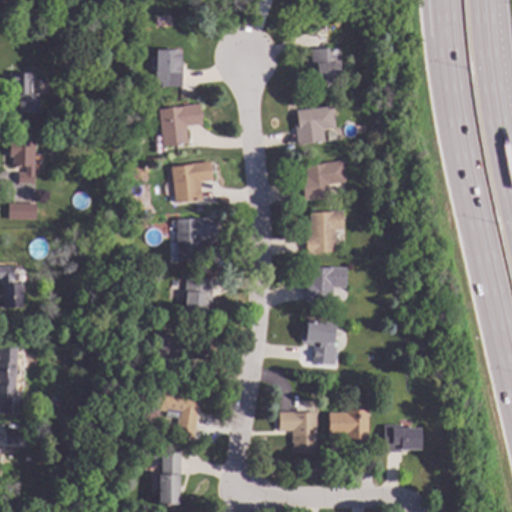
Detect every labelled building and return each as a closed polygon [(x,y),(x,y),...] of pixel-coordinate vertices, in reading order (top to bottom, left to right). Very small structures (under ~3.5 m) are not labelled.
[(340,70),(339,70),(339,88),(314,88),(314,76),(310,76),(309,50),(340,49),(340,70)] [(178,62),(181,62),(181,87),(154,87),(154,50),(178,51),(178,62)] [(32,82),(29,82),(29,94),(38,94),(38,115),(18,115),(18,95),(8,95),(8,74),(32,74),(32,82)] [(201,125),(185,127),(187,146),(161,148),(157,110),(199,107),(201,125)] [(333,129),(322,130),(323,144),(295,147),(293,126),(296,125),(295,111),(331,107),(333,129)] [(86,121),(75,121),(75,113),(86,113),(86,121)] [(32,185),(16,185),(16,174),(24,174),(24,167),(11,167),(11,158),(8,158),(7,140),(32,140),(32,185)] [(344,184),(326,186),(328,199),(302,202),(300,179),(305,178),(304,166),(342,162),(344,184)] [(211,181),(198,183),(200,201),(173,204),(169,167),(209,163),(211,181)] [(131,197),(121,197),(121,184),(131,184),(131,197)] [(33,220),(6,220),(6,204),(8,204),(34,204),(33,220)] [(393,210),(387,219),(381,215),(387,206),(393,210)] [(341,232),(333,232),(333,254),(304,255),(304,237),(307,237),(307,213),(341,212),(341,232)] [(214,240),(198,241),(198,261),(176,262),(175,220),(214,219),(214,240)] [(125,267),(115,266),(115,258),(125,258),(125,267)] [(12,280),(10,280),(10,284),(20,284),(20,286),(21,286),(22,293),(20,293),(21,309),(1,310),(0,279),(0,267),(11,267),(12,280)] [(345,269),(344,289),(331,289),(331,302),(303,302),(304,281),(307,281),(308,268),(345,269)] [(211,279),(210,307),(205,307),(205,317),(183,316),(184,279),(211,279)] [(334,325),(332,346),(336,347),(334,367),(310,364),(312,347),(304,346),(300,344),(298,338),(299,332),(301,328),(304,327),(305,323),(334,325)] [(182,339),(183,336),(208,340),(205,362),(175,357),(172,375),(149,371),(155,335),(182,339)] [(96,353),(85,354),(85,346),(96,345),(96,353)] [(0,346),(15,347),(13,390),(15,390),(14,398),(19,398),(19,415),(0,414),(0,346)] [(200,393),(193,432),(174,429),(176,419),(163,417),(164,412),(148,410),(152,385),(200,393)] [(357,411),(366,411),(367,449),(349,449),(349,440),(344,440),(344,436),(335,436),(335,437),(326,437),(326,414),(344,414),(344,411),(346,411),(346,402),(357,401),(357,411)] [(314,453),(291,453),(291,444),(290,444),(290,432),(277,433),(277,413),(314,413),(314,453)] [(149,426),(149,431),(147,434),(143,434),(140,431),(140,428),(142,425),(146,424),(149,426)] [(401,429),(420,429),(420,453),(382,453),(382,426),(401,426),(401,429)] [(15,435),(20,435),(20,444),(0,444),(0,430),(15,431),(15,435)] [(178,475),(177,475),(176,505),(157,505),(157,475),(159,475),(159,453),(178,453),(178,475)]
